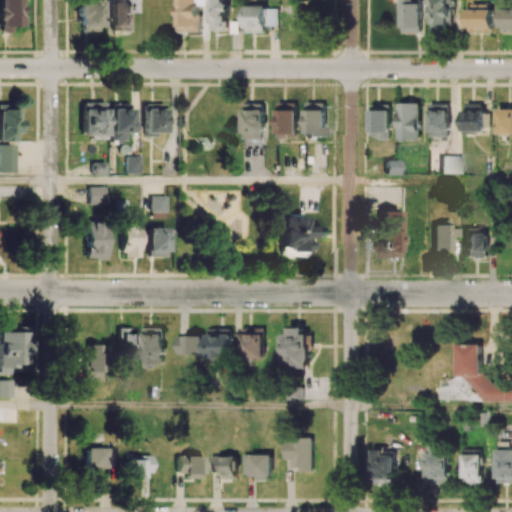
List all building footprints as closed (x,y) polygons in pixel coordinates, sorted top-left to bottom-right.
[(20,0),(0,0),(0,32),(10,32),(10,27),(22,27),(20,0)] [(98,0),(76,0),(77,32),(99,32),(98,0)] [(128,11),(131,11),(131,3),(124,3),(123,0),(108,0),(108,33),(128,33),(128,11)] [(175,0),(176,31),(200,32),(200,6),(210,6),(209,31),(227,31),(227,0),(175,0)] [(401,0),(402,33),(422,33),(421,0),(401,0)] [(453,28),(453,0),(430,0),(431,28),(453,28)] [(468,5),(467,31),(492,32),(493,6),(468,5)] [(245,32),(266,33),(266,26),(278,26),(279,7),(246,6),(245,32)] [(500,31),(511,31),(511,9),(500,9),(500,31)] [(104,103),(79,103),(79,138),(104,138),(104,103)] [(277,137),(297,137),(298,103),(277,103),(277,137)] [(325,137),(326,103),(306,103),(305,137),(325,137)] [(399,139),(421,139),(420,103),(398,103),(399,139)] [(0,104),(0,141),(11,142),(11,133),(18,133),(18,105),(0,104)] [(129,104),(107,104),(108,142),(123,141),(123,133),(130,133),(129,104)] [(141,135),(163,136),(163,104),(142,104),(141,135)] [(265,104),(243,104),(243,139),(264,139),(265,104)] [(391,104),(371,104),(371,138),(391,137),(391,104)] [(450,136),(449,104),(429,104),(430,137),(450,136)] [(464,131),(485,131),(485,104),(465,104),(464,131)] [(511,133),(511,109),(498,109),(498,134),(511,133)] [(0,172),(13,173),(14,145),(0,144),(0,172)] [(498,171),(511,171),(511,155),(499,155),(498,171)] [(139,157),(124,156),(123,174),(139,174),(139,157)] [(460,157),(440,157),(440,173),(460,173),(460,157)] [(161,173),(175,173),(175,158),(160,158),(161,173)] [(399,174),(399,161),(383,161),(383,174),(399,174)] [(103,163),(89,163),(89,175),(103,176),(103,163)] [(104,187),(86,187),(86,205),(103,205),(104,187)] [(165,196),(147,197),(147,212),(165,212),(165,196)] [(398,212),(378,212),(378,258),(398,257),(398,212)] [(277,216),(278,252),(304,251),(303,238),(307,238),(307,226),(303,226),(303,216),(277,216)] [(426,258),(427,220),(407,220),(406,257),(426,258)] [(432,225),(432,256),(449,256),(449,238),(457,237),(456,229),(450,229),(450,220),(441,221),(441,224),(432,225)] [(103,259),(103,222),(84,222),(83,259),(103,259)] [(118,258),(137,258),(138,222),(119,222),(118,258)] [(484,227),(463,228),(464,258),(485,257),(484,227)] [(145,229),(144,257),(165,258),(166,229),(145,229)] [(0,372),(22,372),(21,339),(26,339),(26,326),(0,326),(0,372)] [(164,327),(143,328),(144,365),(165,365),(164,327)] [(265,327),(242,328),(242,359),(265,358),(265,327)] [(284,334),(283,368),(311,368),(311,336),(305,336),(305,327),(290,327),(290,334),(284,334)] [(138,355),(138,334),(129,333),(129,328),(117,328),(116,355),(138,355)] [(232,328),(207,328),(208,357),(233,357),(232,328)] [(203,354),(204,331),(187,331),(187,336),(178,336),(177,354),(203,354)] [(97,344),(83,344),(84,374),(98,374),(97,344)] [(482,344),(458,344),(458,379),(440,379),(440,400),(511,400),(511,381),(482,382),(482,344)] [(0,397),(9,397),(9,380),(0,380),(0,397)] [(284,460),(292,460),(291,470),(313,470),(313,439),(285,439),(284,460)] [(427,484),(450,484),(450,453),(441,453),(441,446),(428,446),(427,484)] [(110,471),(111,448),(83,448),(82,471),(110,471)] [(384,449),(373,449),(374,485),(396,484),(395,455),(384,455),(384,449)] [(463,483),(482,483),(483,449),(463,449),(463,483)] [(511,483),(511,449),(497,449),(497,483),(511,483)] [(273,454),(244,454),(244,474),(254,474),(254,478),(273,478),(273,454)] [(149,473),(150,456),(131,456),(131,460),(122,460),(122,478),(142,479),(142,473),(149,473)] [(174,473),(184,474),(184,478),(201,479),(202,456),(175,456),(174,473)] [(238,456),(220,456),(219,479),(237,479),(238,456)]
